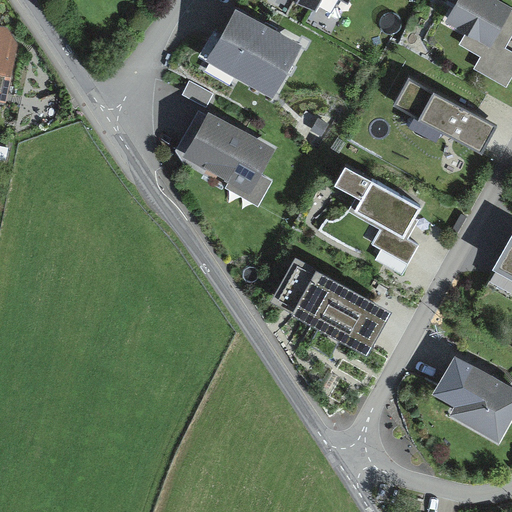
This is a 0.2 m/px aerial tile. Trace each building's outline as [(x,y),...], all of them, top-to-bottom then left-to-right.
[(511,24),(511,11),(492,0),(461,0),(451,18),(499,46),(511,24)] [(215,34),(204,55),(272,91),(296,44),(236,13),(223,38),(215,34)] [(0,29),(0,94),(2,95),(15,32),(0,29)] [(494,123),(411,78),(397,104),(479,149),(494,123)] [(209,115),(187,154),(248,188),(270,148),(209,115)] [(421,207),(372,179),(355,208),(386,226),(376,243),(403,259),(413,241),(404,235),(421,207)] [(511,239),(498,264),(511,272),(511,239)] [(365,352),(390,309),(297,256),(272,299),(365,352)] [(511,390),(478,371),(455,410),(498,435),(511,411),(511,390)]
